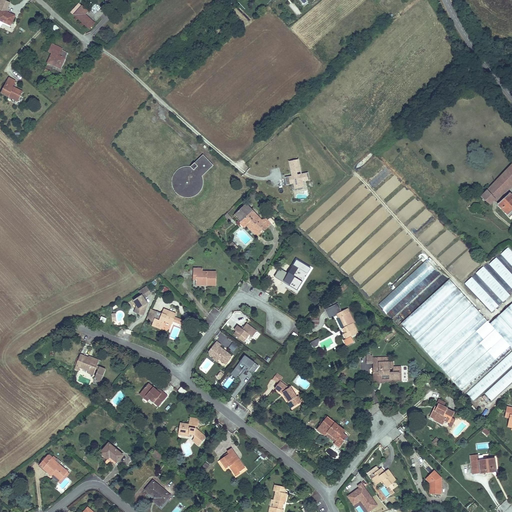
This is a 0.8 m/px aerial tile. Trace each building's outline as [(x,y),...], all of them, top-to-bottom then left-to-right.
[(83,6),(80,3),(71,13),(74,15),(83,6)] [(0,12),(0,20),(11,25),(15,16),(7,12),(9,8),(3,5),(0,12)] [(74,15),(90,29),(95,23),(85,15),(88,11),(83,6),(74,15)] [(48,63),(61,68),(68,53),(63,50),(63,49),(52,44),(49,52),(52,54),(48,63)] [(2,93),(12,98),(13,97),(19,100),(23,92),(17,89),(16,90),(12,88),(16,81),(9,78),(2,93)] [(176,171),(174,174),(173,178),(172,183),(173,188),(175,191),(176,193),(178,195),(182,197),(187,198),(192,197),(197,195),(199,193),(201,191),(203,186),(203,182),(203,179),(202,176),(213,166),(203,155),(191,167),(187,167),(185,167),(182,167),(178,170),(176,171)] [(299,159),(288,161),(291,176),(285,177),(286,185),(293,184),(294,190),(305,188),(303,182),(309,181),(308,173),(302,174),(299,159)] [(511,165),(481,197),(490,205),(494,201),(495,200),(497,201),(508,190),(511,186),(511,165)] [(510,217),(511,214),(511,195),(510,193),(498,204),(510,217)] [(245,228),(247,225),(249,224),(259,235),(271,224),(265,218),(262,221),(246,204),(237,213),(240,216),(239,217),(240,219),(241,221),(240,222),(245,228)] [(227,213),(224,216),(229,221),(232,218),(227,213)] [(240,219),(239,217),(240,216),(237,213),(233,216),(240,222),(241,221),(240,219)] [(249,224),(247,225),(257,236),(259,235),(249,224)] [(511,251),(508,247),(501,254),(511,266),(511,251)] [(511,274),(496,257),(489,264),(511,289),(511,274)] [(297,260),(284,281),(290,284),(289,286),(297,291),(303,282),(295,277),(294,276),(298,268),(300,269),(308,274),(311,268),(297,260)] [(378,304),(387,314),(435,269),(426,260),(378,304)] [(511,296),(484,266),(476,273),(503,303),(511,296)] [(203,272),(203,269),(193,269),(193,275),(196,275),(196,280),(196,283),(207,284),(206,285),(216,285),(216,272),(203,272)] [(491,313),(499,306),(472,277),(465,284),(491,313)] [(147,287),(140,292),(144,299),(151,294),(147,287)] [(137,309),(136,310),(140,317),(148,311),(145,307),(149,305),(142,295),(132,302),(137,309)] [(511,303),(490,324),(511,347),(511,303)] [(340,317),(345,328),(347,332),(345,333),(344,334),(346,339),(344,340),(347,346),(355,341),(353,336),(358,333),(353,323),(354,322),(348,309),(337,314),(339,318),(340,317)] [(157,312),(153,323),(162,327),(165,321),(172,324),(176,314),(166,310),(164,314),(162,313),(157,312)] [(247,323),(242,329),(238,326),(232,335),(244,343),(249,336),(252,338),(258,331),(247,323)] [(390,331),(384,336),(387,339),(393,334),(390,331)] [(233,350),(231,359),(240,361),(239,363),(249,366),(252,354),(233,350)] [(511,351),(466,393),(473,401),(511,365),(511,351)] [(94,378),(94,384),(100,384),(100,382),(101,382),(106,370),(97,366),(99,361),(92,358),(92,359),(88,358),(81,355),(76,366),(81,368),(89,371),(88,373),(94,375),(96,369),(98,370),(95,378),(94,378)] [(373,372),(373,382),(378,382),(378,379),(400,379),(399,373),(401,373),(401,367),(395,367),(395,369),(394,369),(394,373),(390,373),(389,368),(394,368),(393,362),(379,362),(379,366),(376,366),(376,372),(373,372)] [(491,401),(511,382),(511,368),(484,394),(491,401)] [(378,382),(378,383),(384,382),(384,381),(401,381),(401,373),(399,373),(400,379),(378,379),(378,382)] [(286,394),(287,393),(289,394),(288,396),(291,399),(292,398),(293,397),(297,400),(301,395),(302,394),(296,389),(292,386),(283,381),(286,377),(281,374),(277,378),(273,386),(279,389),(282,391),(281,392),(286,394)] [(149,384),(142,392),(150,399),(154,403),(156,401),(161,405),(168,396),(163,392),(161,394),(157,391),(149,384)] [(177,392),(183,397),(188,392),(181,387),(178,390),(177,392)] [(148,401),(150,399),(142,392),(140,394),(148,401)] [(451,421),(454,423),(455,420),(452,418),(454,413),(447,409),(447,408),(438,404),(437,407),(437,408),(438,408),(437,411),(433,410),(431,415),(435,417),(435,419),(434,420),(439,422),(441,420),(445,422),(445,420),(450,423),(451,421)] [(321,425),(317,429),(325,436),(326,435),(328,432),(337,440),(335,442),(334,443),(339,447),(347,437),(343,433),(345,431),(327,417),(321,425)] [(194,439),(193,440),(196,443),(197,442),(200,444),(206,437),(198,430),(197,431),(196,430),(196,427),(198,427),(199,423),(192,422),(193,418),(190,418),(189,425),(189,428),(180,426),(179,433),(184,434),(184,435),(189,436),(189,434),(195,435),(194,439)] [(328,432),(326,435),(335,442),(337,440),(328,432)] [(109,443),(101,453),(115,464),(123,455),(109,443)] [(229,454),(220,460),(224,464),(225,463),(227,468),(230,466),(236,474),(245,468),(239,459),(237,461),(234,458),(237,456),(232,448),(227,451),(229,454)] [(155,451),(152,454),(159,461),(163,457),(155,451)] [(44,467),(43,468),(51,475),(53,473),(61,480),(69,470),(67,469),(66,470),(60,465),(62,462),(57,458),(57,459),(54,456),(53,458),(50,455),(47,456),(40,464),(44,467)] [(478,455),(470,456),(472,469),(480,468),(480,473),(487,473),(486,471),(496,470),(495,458),(489,459),(489,460),(484,461),(484,460),(479,460),(478,455)] [(205,473),(209,465),(205,462),(200,470),(205,473)] [(373,474),(370,476),(377,485),(383,480),(388,487),(389,486),(392,490),(398,486),(395,482),(396,481),(390,472),(386,475),(384,473),(381,468),(379,470),(373,474)] [(431,482),(432,494),(441,494),(441,478),(434,471),(427,477),(431,482)] [(53,473),(51,475),(59,482),(61,480),(53,473)] [(27,483),(30,492),(37,490),(34,481),(27,483)] [(153,481),(145,490),(155,498),(158,501),(156,503),(161,507),(170,495),(153,481)] [(367,511),(370,511),(378,507),(363,484),(346,496),(353,507),(360,502),(367,511)] [(270,507),(269,511),(282,511),(283,510),(282,509),(284,502),(285,502),(287,494),(285,493),(286,487),(275,485),(274,491),(276,492),(274,500),(275,500),(274,508),(270,507)]
